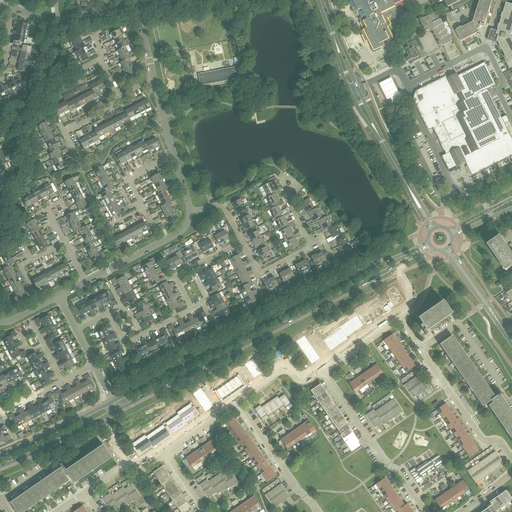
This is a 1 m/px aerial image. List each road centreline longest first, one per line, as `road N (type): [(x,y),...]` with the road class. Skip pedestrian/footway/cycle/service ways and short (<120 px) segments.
road 1 (secondary): [(118,410),(430,248)]
road 2 (secondary): [(426,240),(113,400)]
road 3 (residential): [(511,165),(456,193),(407,85)]
road 4 (residential): [(425,511),(323,372)]
road 5 (residential): [(407,85),(485,48),(511,119)]
road 6 (residential): [(511,458),(498,440),(481,437),(420,348)]
road 7 (residential): [(317,511),(236,403)]
road 8 (secondary): [(0,467),(118,410)]
road 9 (residential): [(85,282),(176,234),(190,212)]
road 10 (residential): [(13,9),(53,21),(137,4)]
road 11 (secondary): [(113,400),(0,456)]
